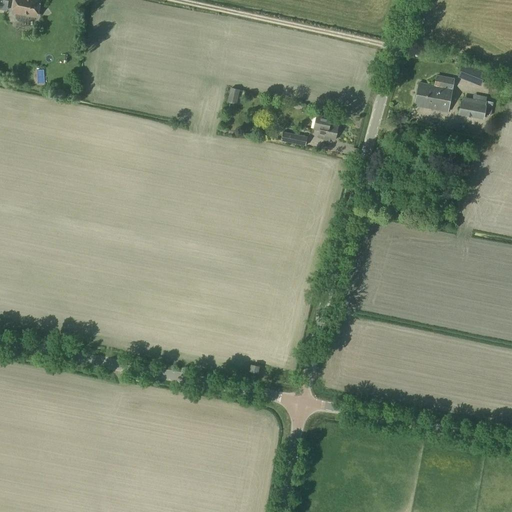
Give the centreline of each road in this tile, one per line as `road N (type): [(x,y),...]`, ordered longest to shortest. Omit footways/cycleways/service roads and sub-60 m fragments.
road 1 (tertiary): [(302,401),(413,0)]
road 2 (residential): [(302,401),(0,344)]
road 3 (unclassified): [(511,443),(302,401)]
